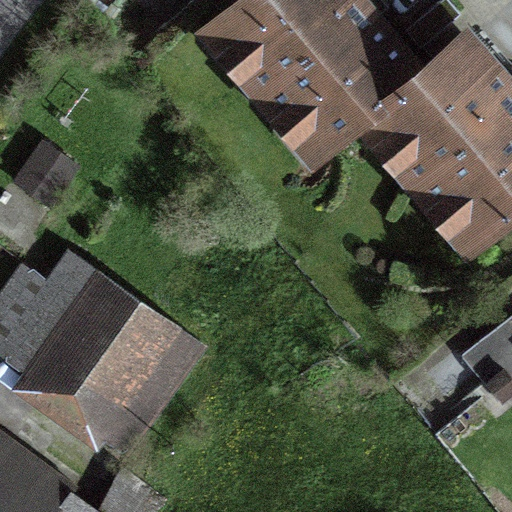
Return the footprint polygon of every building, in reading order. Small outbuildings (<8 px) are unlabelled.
[(344,127),(422,66),(367,0),(226,0),(186,29),(301,163),(344,127)] [(459,254),(511,208),(511,80),(469,26),(422,66),(344,127),(459,254)] [(68,167),(32,143),(5,184),(40,208),(68,167)] [(200,350),(85,271),(59,253),(38,283),(14,267),(0,286),(0,352),(19,366),(6,385),(96,448),(106,433),(130,450),(200,350)] [(221,298),(201,287),(182,320),(202,331),(221,298)] [(0,511),(39,511),(61,481),(0,438),(0,511)]
